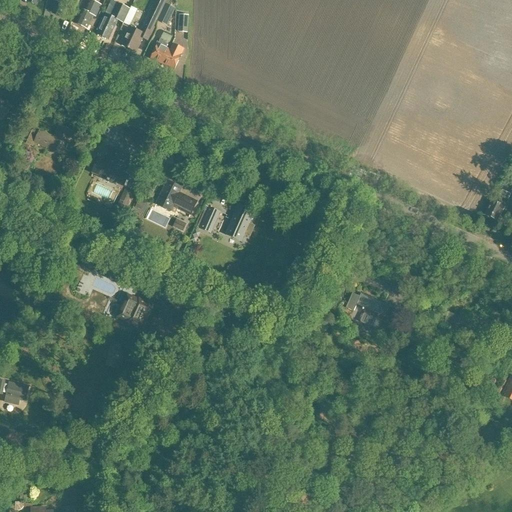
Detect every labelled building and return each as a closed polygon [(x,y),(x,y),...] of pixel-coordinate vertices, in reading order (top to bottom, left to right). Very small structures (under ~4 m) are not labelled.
[(53,0),(52,3),(54,4),(50,13),(56,15),(56,17),(58,18),(59,17),(61,18),(65,10),(66,11),(71,0),(53,0)] [(87,0),(86,2),(83,10),(81,9),(80,11),(78,10),(77,13),(79,14),(74,24),(85,29),(92,16),(96,18),(101,6),(87,0)] [(129,28),(121,45),(136,52),(142,40),(148,42),(154,30),(154,29),(167,1),(165,0),(164,0),(163,3),(156,0),(145,25),(142,31),(130,26),(129,28)] [(165,5),(158,22),(167,26),(175,9),(171,6),(171,0),(167,0),(167,1),(165,5)] [(130,10),(124,7),(116,4),(110,17),(106,15),(103,21),(101,21),(100,24),(101,26),(97,34),(108,40),(118,20),(124,22),(130,10)] [(180,15),(178,32),(187,33),(189,16),(180,15)] [(160,40),(150,60),(162,65),(169,51),(165,49),(168,43),(162,41),(160,40)] [(169,51),(162,65),(174,71),(183,51),(175,47),(172,52),(169,51)] [(10,105),(8,104),(0,100),(0,118),(1,119),(1,117),(4,119),(10,105)] [(39,132),(34,142),(34,143),(62,156),(73,132),(59,125),(54,137),(39,130),(39,132)] [(117,188),(130,160),(110,150),(96,179),(117,188)] [(205,191),(210,182),(198,176),(193,185),(205,191)] [(169,212),(173,205),(178,208),(177,209),(191,216),(197,202),(179,193),(181,188),(168,181),(156,205),(169,212)] [(125,190),(114,212),(119,215),(121,212),(125,213),(134,194),(125,190)] [(505,207),(511,194),(508,193),(502,190),(496,204),(493,202),(485,216),(496,222),(502,212),(503,213),(505,208),(505,207)] [(138,200),(134,207),(141,210),(144,203),(138,200)] [(238,205),(225,235),(242,243),(246,234),(250,236),(254,227),(249,225),(255,213),(238,205)] [(210,234),(220,212),(209,207),(208,210),(205,209),(197,226),(200,228),(199,229),(210,234)] [(136,208),(133,212),(144,219),(147,215),(136,208)] [(179,221),(175,229),(183,232),(186,224),(179,221)] [(200,233),(195,230),(191,241),(196,243),(200,233)] [(297,256),(291,266),(304,273),(309,263),(297,256)] [(85,259),(82,265),(84,268),(88,269),(90,268),(93,262),(92,260),(88,258),(85,259)] [(105,268),(98,265),(95,273),(102,276),(105,268)] [(124,274),(117,271),(113,280),(120,284),(124,274)] [(125,279),(124,279),(138,285),(141,279),(127,273),(126,275),(125,279)] [(361,307),(364,314),(394,328),(399,316),(393,313),(395,310),(389,308),(389,307),(360,295),(359,297),(352,294),(346,309),(354,312),(357,306),(361,307)] [(129,296),(119,317),(127,321),(126,322),(143,329),(148,319),(154,306),(140,299),(140,300),(129,296)] [(492,312),(489,318),(500,324),(503,318),(492,312)] [(471,335),(475,325),(448,313),(443,322),(448,324),(449,327),(452,327),(471,335)] [(409,324),(402,321),(399,329),(405,332),(409,324)] [(119,369),(124,354),(116,352),(118,345),(112,343),(108,355),(110,356),(107,365),(119,369)] [(389,375),(385,384),(396,389),(400,380),(389,375)] [(511,375),(502,397),(511,400),(511,375)] [(0,394),(7,397),(6,400),(9,404),(16,406),(20,403),(20,401),(26,402),(30,388),(10,383),(10,386),(5,385),(6,382),(0,380),(0,394)] [(15,501),(13,511),(18,511),(22,510),(23,508),(24,506),(33,506),(33,502),(15,501)]
